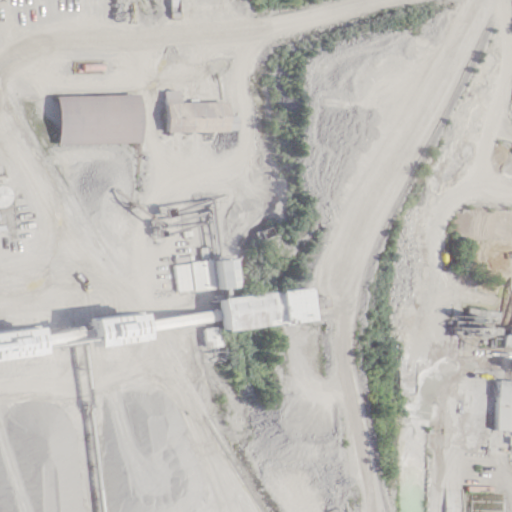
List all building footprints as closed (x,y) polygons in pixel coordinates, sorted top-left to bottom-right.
[(172,102),(172,90),(156,90),(157,132),(231,130),(230,116),(219,116),(218,101),(172,102)] [(130,94),(47,96),(48,144),(131,142),(130,94)] [(222,287),(219,258),(164,263),(166,292),(222,287)] [(208,330),(291,321),(288,288),(205,297),(208,330)] [(0,357),(21,355),(18,327),(3,329),(4,337),(0,337),(0,357)] [(506,380),(485,380),(483,430),(504,430),(506,380)]
